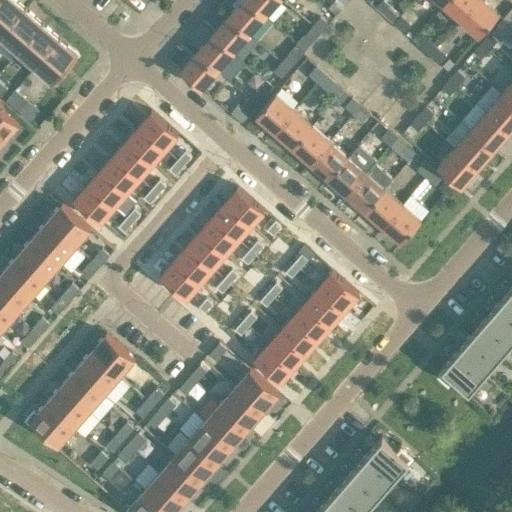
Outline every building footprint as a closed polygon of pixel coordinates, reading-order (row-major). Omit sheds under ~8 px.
[(18,0),(0,0),(0,1),(0,34),(1,35),(26,7),(18,0)] [(246,0),(238,0),(227,14),(247,32),(263,14),(246,0)] [(246,0),(263,14),(275,0),(246,0)] [(385,0),(382,0),(376,7),(384,14),(393,22),(401,13),(392,5),(385,0)] [(444,0),(442,3),(460,18),(476,0),(444,0)] [(484,0),(476,0),(460,18),(478,35),(498,12),(484,0)] [(511,23),(511,5),(496,23),(505,31),(511,23)] [(26,7),(1,35),(18,51),(43,22),(26,7)] [(401,13),(393,22),(403,30),(410,21),(401,14),(401,13)] [(227,14),(211,32),(232,50),(247,32),(227,14)] [(320,15),(311,25),(319,32),(328,23),(320,15)] [(43,22),(18,51),(35,66),(61,37),(43,22)] [(311,25),(305,32),(313,39),(319,32),(311,25)] [(211,32),(195,50),(216,68),(232,50),(211,32)] [(489,32),(481,41),(489,48),(497,39),(489,32)] [(61,37),(35,66),(55,83),(70,66),(68,64),(78,52),(61,37)] [(420,46),(429,54),(437,45),(428,37),(420,46)] [(482,57),(489,48),(481,41),(474,50),(482,57)] [(429,54),(439,62),(446,53),(437,45),(429,54)] [(195,50),(180,67),(179,68),(200,86),(216,68),(195,50)] [(288,51),(280,61),(289,68),(297,59),(288,51)] [(280,61),(274,68),(282,75),(289,68),(280,61)] [(317,81),(326,72),(316,64),(308,73),(317,81)] [(465,76),(457,69),(457,68),(449,77),(458,85),(465,76)] [(335,80),(326,72),(317,81),(327,89),(335,80)] [(458,85),(449,77),(442,86),(443,86),(450,93),(458,85)] [(511,99),(511,78),(501,90),(511,99)] [(257,87),(249,97),(256,103),(264,94),(257,87)] [(16,88),(6,98),(14,105),(23,94),(16,88)] [(486,108),(509,129),(511,126),(511,99),(501,90),(486,108)] [(255,114),(274,131),(294,107),(276,91),(255,114)] [(353,95),(352,96),(344,105),(353,113),(362,103),(353,95)] [(242,104),(241,106),(248,112),(250,110),(256,103),(249,97),(242,104)] [(0,135),(4,139),(19,121),(3,107),(4,105),(5,105),(0,100),(0,135)] [(371,111),(362,103),(353,113),(363,121),(371,111)] [(248,112),(241,106),(238,104),(232,111),(231,112),(241,120),(248,112)] [(425,105),(417,113),(426,121),(434,112),(426,105),(425,105)] [(274,131),(292,146),(312,123),(294,107),(274,131)] [(151,108),(137,123),(165,147),(178,132),(151,108)] [(486,108),(470,127),(494,147),(509,129),(486,108)] [(419,130),(426,121),(417,113),(410,122),(411,123),(419,130)] [(137,123),(125,138),(152,162),(165,147),(137,123)] [(330,139),(312,123),(292,146),(310,162),(330,139)] [(389,144),(397,135),(389,127),(381,136),(389,144)] [(478,166),(494,147),(470,127),(454,145),(478,166)] [(399,152),(407,143),(397,135),(389,144),(399,152)] [(125,138),(112,152),(139,176),(152,162),(125,138)] [(310,162),(328,178),(348,155),(330,139),(310,162)] [(461,184),(478,166),(454,145),(437,163),(461,184)] [(185,149),(177,158),(183,163),(191,154),(185,149)] [(112,152),(99,167),(127,191),(139,176),(112,152)] [(366,170),(348,155),(328,178),(346,194),(366,170)] [(177,158),(169,167),(175,172),(183,163),(177,158)] [(426,176),(434,167),(425,159),(417,168),(426,176)] [(364,209),(384,186),(392,177),(374,161),(366,170),(346,194),(364,209)] [(99,167),(87,181),(114,205),(127,191),(99,167)] [(443,175),(434,167),(426,176),(435,184),(443,175)] [(159,178),(151,187),(157,192),(165,183),(159,178)] [(87,181),(73,196),(101,220),(114,205),(87,181)] [(237,184),(224,199),(251,223),(264,208),(237,184)] [(364,209),(382,226),(403,202),(384,186),(364,209)] [(151,187),(143,196),(150,201),(157,192),(151,187)] [(224,199),(211,214),(238,238),(251,223),(224,199)] [(47,218),(75,243),(91,226),(62,201),(47,218)] [(382,226),(400,241),(421,218),(403,202),(382,226)] [(134,207),(126,216),(132,221),(140,212),(134,207)] [(211,214),(199,228),(226,252),(238,238),(211,214)] [(126,216),(118,225),(124,230),(132,221),(126,216)] [(75,243),(47,218),(32,236),(60,261),(75,243)] [(275,218),(267,227),(273,233),(281,224),(275,218)] [(199,228),(186,243),(213,267),(226,252),(199,228)] [(16,253),(45,278),(60,261),(32,236),(16,253)] [(257,238),(249,247),(256,253),(264,244),(257,238)] [(186,243),(173,257),(200,281),(213,267),(186,243)] [(102,246),(92,259),(99,265),(109,253),(102,246)] [(249,247),(241,256),(248,262),(256,253),(249,247)] [(302,252),(294,261),(300,266),(308,257),(302,252)] [(1,270),(30,295),(45,278),(16,253),(1,270)] [(173,257),(160,272),(187,296),(200,281),(173,257)] [(99,265),(92,259),(81,271),(88,277),(99,265)] [(294,261),(286,270),(292,275),(300,266),(294,261)] [(232,267),(224,276),(230,282),(238,273),(232,267)] [(332,267),(318,283),(346,306),(359,291),(332,267)] [(0,271),(0,299),(15,313),(30,295),(1,270),(0,271)] [(224,276),(216,285),(222,291),(230,282),(224,276)] [(72,281),(62,293),(69,299),(80,287),(72,281)] [(276,281),(268,290),(275,295),(283,286),(276,281)] [(318,283),(306,297),(333,321),(346,306),(318,283)] [(511,285),(499,300),(511,310),(511,285)] [(268,290),(260,299),(267,304),(275,295),(268,290)] [(51,305),(58,311),(69,299),(62,293),(51,305)] [(207,296),(199,305),(205,310),(213,301),(207,296)] [(306,297),(293,311),(320,335),(333,321),(306,297)] [(0,329),(15,313),(0,299),(0,329)] [(485,316),(511,339),(511,310),(499,300),(485,316)] [(251,310),(243,319),(249,324),(257,315),(251,310)] [(293,311),(280,326),(308,350),(320,335),(293,311)] [(42,315),(32,327),(39,333),(49,321),(42,315)] [(511,339),(485,316),(471,333),(498,356),(511,339)] [(243,319),(235,328),(241,333),(249,324),(243,319)] [(280,326),(268,340),(295,364),(308,350),(280,326)] [(39,333),(32,327),(21,339),(28,345),(39,333)] [(135,356),(106,331),(91,349),(120,374),(135,356)] [(456,349),(483,373),(498,356),(471,333),(456,349)] [(226,347),(219,340),(209,352),(216,359),(226,347)] [(268,340),(254,355),(282,379),(295,364),(268,340)] [(12,349),(2,361),(9,368),(19,356),(12,349)] [(76,367),(105,391),(120,374),(91,349),(76,367)] [(456,349),(437,371),(449,381),(453,375),(469,389),(483,373),(456,349)] [(0,377),(9,368),(2,361),(0,363),(0,377)] [(200,362),(189,374),(196,381),(207,369),(200,362)] [(279,391),(250,366),(235,383),(264,408),(279,391)] [(76,367),(60,384),(89,409),(105,391),(76,367)] [(189,374),(179,386),(186,393),(196,381),(189,374)] [(249,426),(264,408),(235,383),(220,401),(249,426)] [(60,384),(45,402),(74,427),(89,409),(60,384)] [(157,385),(146,397),(154,404),(164,392),(157,385)] [(169,396),(158,408),(166,414),(176,402),(169,396)] [(143,416),(154,404),(146,397),(136,409),(143,416)] [(234,443),(249,426),(220,401),(205,418),(234,443)] [(74,427),(45,402),(36,412),(33,410),(24,420),(39,433),(42,430),(59,445),(74,427)] [(166,414),(158,408),(148,420),(155,426),(166,414)] [(190,436),(219,461),(234,443),(205,418),(190,436)] [(127,420),(116,432),(124,438),(134,426),(127,420)] [(139,430),(128,442),(135,449),(146,437),(139,430)] [(113,450),(124,438),(116,432),(106,444),(113,450)] [(395,475),(414,453),(401,442),(397,447),(382,435),(368,451),(395,475)] [(204,478),(219,461),(190,436),(175,453),(204,478)] [(125,460),(135,449),(128,442),(118,454),(125,460)] [(108,455),(101,449),(91,461),(98,467),(108,455)] [(353,467),(380,491),(395,475),(368,451),(353,467)] [(188,495),(204,478),(175,453),(160,470),(188,495)] [(414,458),(411,463),(422,472),(426,467),(414,458)] [(110,478),(120,466),(113,459),(103,471),(110,478)] [(339,484),(366,507),(380,491),(353,467),(339,484)] [(173,511),(188,495),(160,470),(145,488),(172,511),(173,511)] [(325,500),(338,511),(362,511),(366,507),(339,484),(325,500)] [(172,511),(145,488),(130,505),(137,511),(172,511)] [(338,511),(325,500),(314,511),(338,511)]
